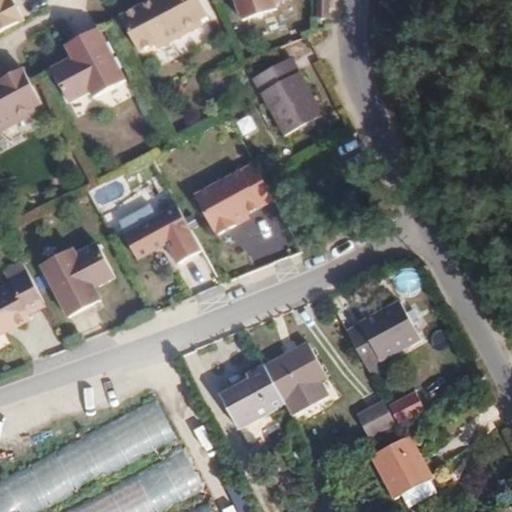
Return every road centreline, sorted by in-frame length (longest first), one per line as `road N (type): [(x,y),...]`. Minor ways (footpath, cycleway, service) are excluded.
road 1 (residential): [(0,395),(239,313),(421,226)]
road 2 (residential): [(355,0),(356,63),(421,226)]
road 3 (residential): [(421,226),(511,396)]
